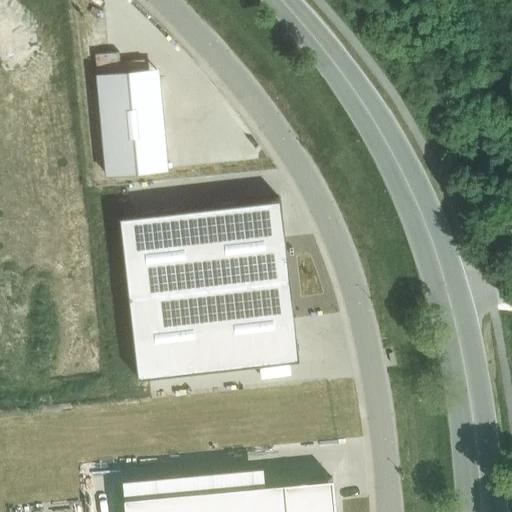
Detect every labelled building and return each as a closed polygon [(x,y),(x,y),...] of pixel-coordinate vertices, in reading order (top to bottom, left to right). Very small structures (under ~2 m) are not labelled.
[(95,72),(105,174),(168,168),(158,66),(95,72)] [(511,179),(501,176),(493,184),(500,200),(511,188),(511,179)] [(192,180),(193,203),(221,201),(219,178),(192,180)] [(279,197),(120,215),(138,375),(298,357),(279,197)] [(334,511),(331,476),(122,496),(123,511),(334,511)]
